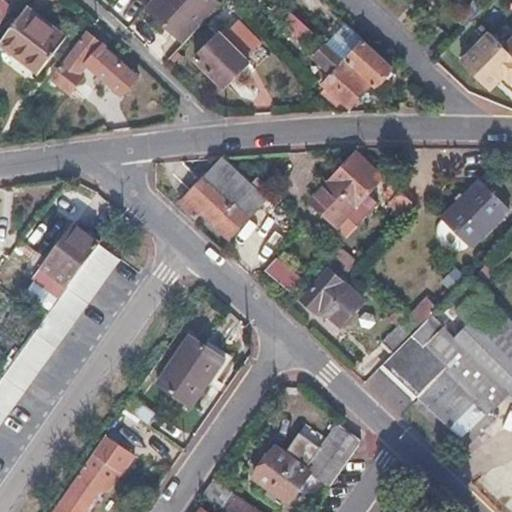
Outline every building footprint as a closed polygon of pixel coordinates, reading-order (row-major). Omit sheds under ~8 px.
[(0,0),(0,19),(9,7),(0,0)] [(219,4),(213,0),(149,0),(145,6),(164,24),(184,42),(219,4)] [(291,8),(283,17),(304,36),(312,28),(291,8)] [(61,37),(22,9),(0,39),(0,48),(15,60),(35,74),(61,37)] [(215,33),(194,56),(225,84),(236,71),(239,68),(234,64),(243,54),(258,37),(236,17),(219,36),(215,33)] [(325,40),(344,58),(364,37),(345,19),(325,40)] [(511,52),(500,41),(485,27),(457,54),(485,83),(499,70),(511,83),(511,52)] [(511,28),(500,41),(511,52),(511,28)] [(104,45),(86,31),(35,99),(44,105),(51,95),(59,85),(68,92),(81,76),(78,74),(93,55),(96,57),(104,45)] [(364,37),(344,58),(372,84),(382,73),(391,63),(364,37)] [(310,52),(331,71),(321,82),(326,86),(323,89),(334,100),(339,94),(349,103),(357,94),(367,83),(342,60),(344,58),(325,40),(323,38),(310,52)] [(234,64),(239,68),(248,58),(243,54),(234,64)] [(379,178),(353,154),(328,182),(303,210),(328,234),(348,213),(357,221),(370,207),(360,198),(379,178)] [(267,197),(221,157),(200,180),(179,203),(195,217),(200,212),(229,239),(267,197)] [(465,194),(452,207),(481,236),(508,210),(478,180),(465,194)] [(391,199),(389,202),(403,215),(414,202),(390,181),(382,191),(391,199)] [(100,244),(71,224),(40,267),(69,288),(99,246),(100,244)] [(69,288),(46,319),(0,383),(0,430),(121,262),(99,246),(69,288)] [(278,253),(265,268),(291,292),(304,277),(278,253)] [(330,269),(302,299),(337,331),(365,301),(330,269)] [(492,303),(479,289),(456,313),(470,326),(492,303)] [(417,330),(394,354),(382,366),(468,448),(497,417),(490,410),(508,391),(511,394),(511,322),(492,303),(470,326),(458,338),(432,314),(417,330)] [(417,330),(404,318),(382,342),(394,354),(417,330)] [(220,361),(186,337),(153,384),(188,407),(220,361)] [(130,398),(122,410),(147,427),(155,415),(130,398)] [(280,452),(271,445),(250,474),(283,497),(303,468),(327,485),(358,442),(334,424),(318,448),(295,432),(288,442),(280,452)] [(103,436),(50,511),(84,511),(97,494),(103,494),(108,493),(133,458),(103,436)] [(259,511),(211,478),(201,494),(226,511),(259,511)]
